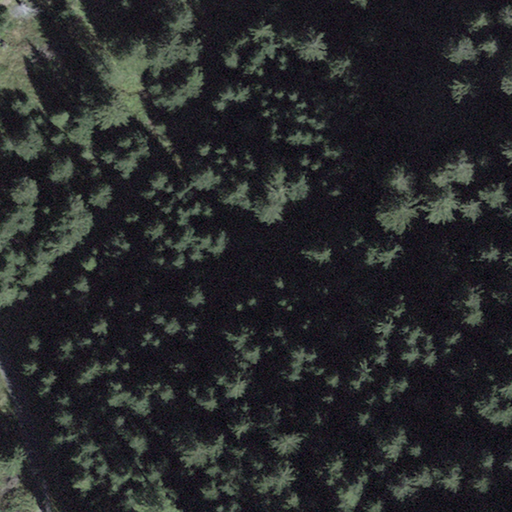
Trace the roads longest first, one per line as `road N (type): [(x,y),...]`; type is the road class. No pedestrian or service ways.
road 1 (track): [(4,361),(51,282),(196,113),(236,0)]
road 2 (track): [(0,351),(43,511)]
